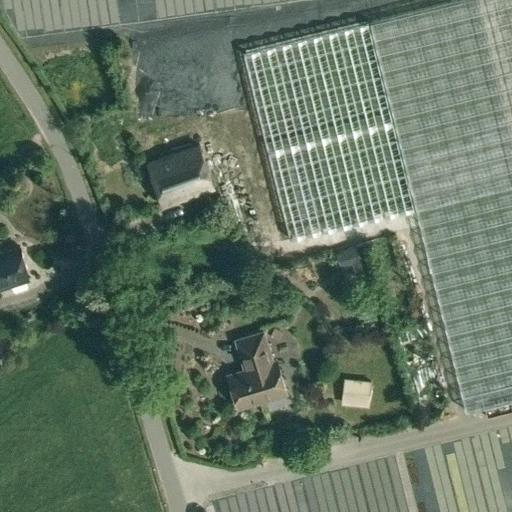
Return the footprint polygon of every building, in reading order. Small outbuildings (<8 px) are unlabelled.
[(511,399),(511,0),(457,0),(369,22),(465,411),(511,399)] [(414,209),(366,21),(243,52),(291,240),(414,209)] [(149,162),(148,163),(163,206),(164,205),(214,188),(200,145),(149,163),(149,162)] [(342,266),(352,262),(365,258),(361,244),(337,252),(342,266)] [(0,289),(29,280),(27,275),(30,274),(20,246),(0,252),(0,289)] [(246,370),(229,375),(239,407),(286,393),(277,361),(272,362),(263,332),(237,340),(246,370)] [(341,403),(368,406),(372,380),(345,377),(341,403)]
